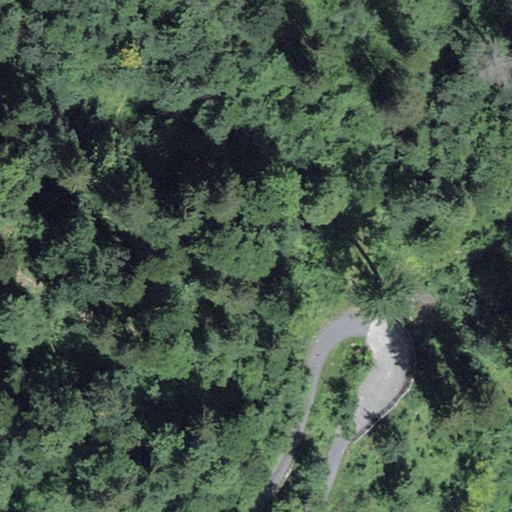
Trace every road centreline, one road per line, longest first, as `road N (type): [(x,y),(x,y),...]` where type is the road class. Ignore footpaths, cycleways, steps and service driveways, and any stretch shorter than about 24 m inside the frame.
road 1 (track): [(356,320),(355,236),(397,113),(466,0)]
road 2 (track): [(320,511),(322,486),(347,436),(400,366),(390,336),(356,320)]
road 3 (track): [(356,320),(320,341),(288,456),(255,511)]
